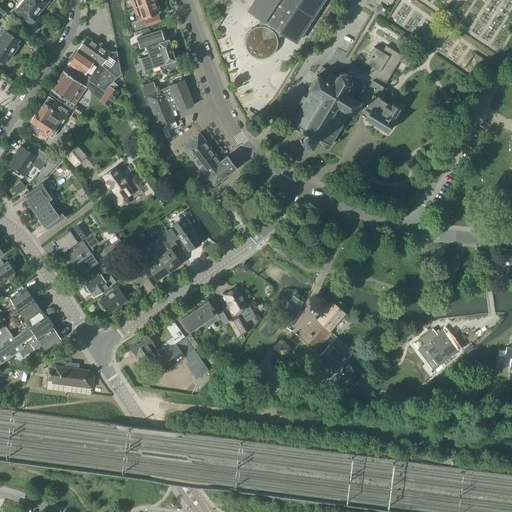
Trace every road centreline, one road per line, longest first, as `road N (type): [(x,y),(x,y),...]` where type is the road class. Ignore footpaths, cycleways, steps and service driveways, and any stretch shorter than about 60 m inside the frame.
road 1 (residential): [(95,348),(251,240),(302,187)]
road 2 (residential): [(511,58),(407,228)]
road 3 (tertiary): [(203,511),(95,348)]
road 4 (residential): [(251,148),(218,95),(184,0)]
road 5 (residential): [(77,0),(70,38),(0,141)]
road 6 (tertiary): [(95,348),(29,247),(0,219)]
